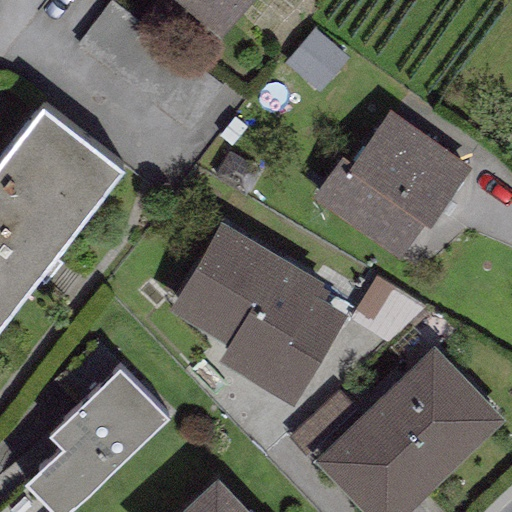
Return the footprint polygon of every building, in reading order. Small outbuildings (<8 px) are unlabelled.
[(113,0),(106,0),(77,39),(193,127),(225,84),(113,0)] [(195,0),(222,21),(239,0),(195,0)] [(349,51),(314,22),(282,61),(318,90),(349,51)] [(0,140),(0,307),(122,149),(42,87),(0,140)] [(342,140),(310,189),(398,251),(424,211),(430,215),(469,160),(387,99),(351,147),(342,140)] [(322,269),(220,210),(168,300),(227,334),(217,351),(292,394),(345,302),(314,284),(322,269)] [(357,406),(313,446),(373,511),(395,511),(505,412),(434,335),(357,406)] [(167,405),(118,352),(47,418),(62,434),(24,469),(58,506),(167,405)] [(313,446),(357,406),(339,387),(289,433),(306,452),(313,446)] [(264,511),(215,459),(159,511),(264,511)]
